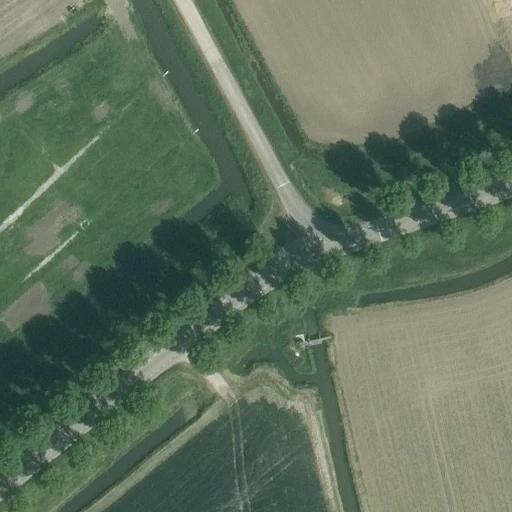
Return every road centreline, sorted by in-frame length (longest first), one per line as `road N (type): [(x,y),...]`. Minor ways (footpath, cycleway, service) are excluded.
road 1 (tertiary): [(0,490),(197,330),(320,249)]
road 2 (unclassified): [(320,249),(182,0)]
road 3 (tertiary): [(320,249),(511,180)]
